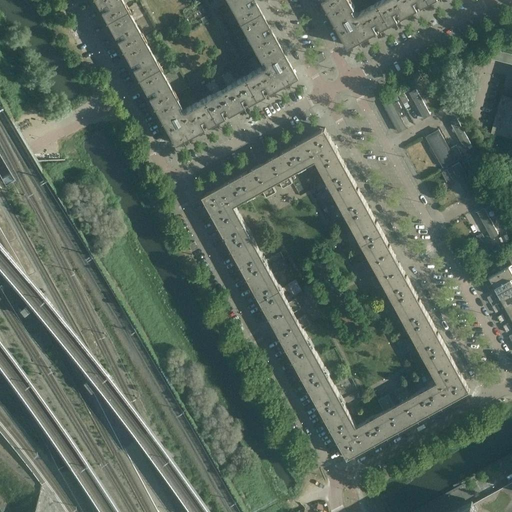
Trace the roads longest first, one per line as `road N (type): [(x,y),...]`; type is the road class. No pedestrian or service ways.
road 1 (residential): [(337,483),(170,180)]
road 2 (residential): [(323,95),(489,396)]
road 3 (residential): [(511,372),(349,81)]
road 4 (residential): [(170,180),(69,0)]
road 5 (residential): [(337,483),(489,396)]
road 6 (residential): [(323,95),(170,180)]
road 7 (residential): [(496,0),(349,81)]
